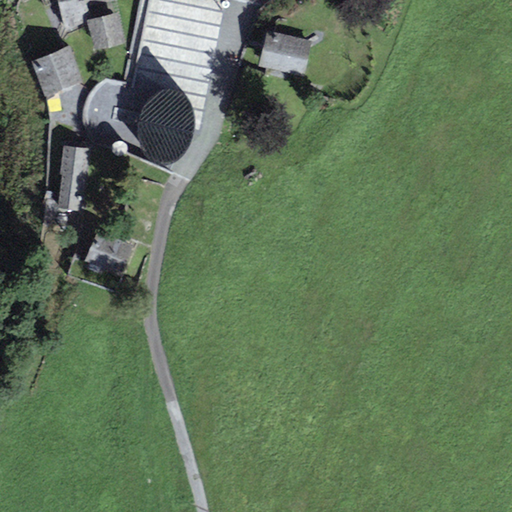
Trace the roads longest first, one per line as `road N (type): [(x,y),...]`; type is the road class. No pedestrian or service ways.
road 1 (track): [(199,511),(148,310),(158,234),(181,178)]
road 2 (residential): [(242,0),(209,128),(181,178)]
